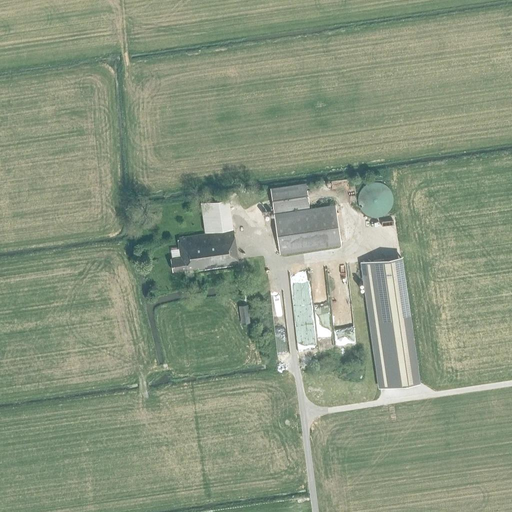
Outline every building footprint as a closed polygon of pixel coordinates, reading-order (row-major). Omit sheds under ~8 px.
[(385,185),(380,182),(371,182),(364,185),(360,190),(358,195),(358,202),(359,209),(364,214),(371,217),(379,217),(384,215),(389,211),(391,207),(393,202),(393,196),(390,189),(385,185)] [(308,207),(305,183),(269,188),(273,212),(308,207)] [(339,245),(334,205),(273,214),(278,254),(339,245)] [(238,264),(233,230),(177,237),(180,256),(170,258),(172,270),(196,267),(196,270),(238,264)] [(360,262),(378,388),(420,382),(402,256),(360,262)] [(248,322),(246,306),(239,307),(241,323),(248,322)]
